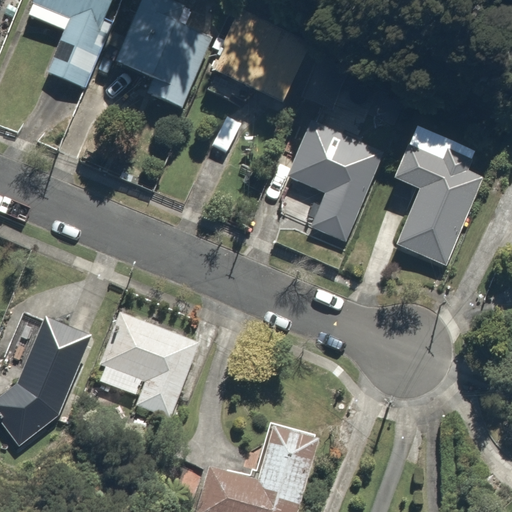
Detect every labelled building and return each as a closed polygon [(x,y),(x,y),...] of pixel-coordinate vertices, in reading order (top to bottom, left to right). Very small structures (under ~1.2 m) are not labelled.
[(123,0),(33,0),(27,18),(63,31),(47,76),(90,92),(123,0)] [(229,9),(206,0),(144,0),(117,66),(150,79),(143,97),(186,115),(229,9)] [(308,45),(237,16),(207,90),(237,102),(240,96),(281,113),(308,45)] [(339,73),(315,125),(290,181),(327,198),(312,231),(350,248),(391,156),(356,140),(378,90),(339,73)] [(450,268),(487,175),(472,169),(480,150),(422,127),(400,180),(425,190),(401,248),(450,268)] [(203,340),(120,312),(95,384),(138,399),(136,404),(176,418),(203,340)] [(95,340),(47,317),(19,378),(0,395),(0,426),(17,446),(66,401),(95,340)] [(259,478),(208,464),(194,511),(302,511),(324,438),(274,424),(259,478)]
